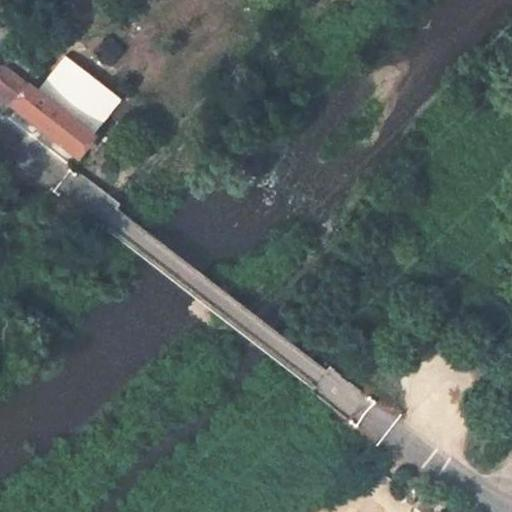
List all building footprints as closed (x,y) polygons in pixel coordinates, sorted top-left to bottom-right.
[(98,30),(84,49),(107,67),(122,49),(98,30)] [(72,63),(96,82),(107,67),(84,49),(72,63)] [(0,96),(77,156),(92,137),(87,133),(48,102),(6,69),(0,75),(0,96)] [(58,89),(48,102),(87,133),(98,120),(58,89)] [(362,370),(351,384),(383,406),(392,391),(362,370)]
